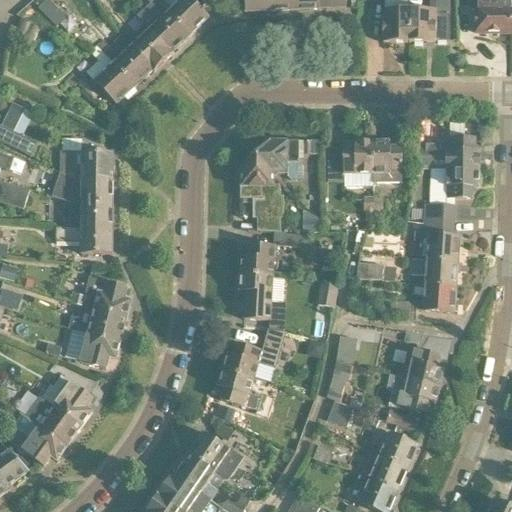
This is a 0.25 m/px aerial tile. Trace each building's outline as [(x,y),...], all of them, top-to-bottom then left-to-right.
[(163,3),(159,0),(146,0),(164,19),(151,32),(172,55),(173,54),(190,37),(168,13),(161,5),(163,3)] [(181,0),(168,13),(190,37),(209,20),(201,11),(208,4),(207,0),(181,0)] [(244,0),(245,14),(270,13),(269,0),(244,0)] [(295,12),(294,0),(269,0),(270,13),(295,12)] [(320,12),(319,0),(294,0),(295,12),(320,12)] [(345,11),(345,0),(319,0),(320,12),(345,11)] [(511,36),(510,0),(470,0),(471,13),(476,13),(476,36),(511,36)] [(66,20),(62,15),(47,1),(38,11),(57,30),(66,20)] [(432,12),(421,12),(409,12),(409,45),(435,46),(435,44),(449,45),(450,2),(432,2),(432,12)] [(409,12),(409,8),(409,3),(388,3),(388,13),(383,13),(383,45),(409,45),(409,12)] [(40,30),(21,22),(13,40),(31,49),(40,30)] [(174,55),(173,54),(172,55),(151,32),(133,48),(132,49),(153,72),(153,73),(154,74),(174,55)] [(132,49),(133,48),(122,36),(110,47),(104,41),(96,48),(135,89),(153,73),(153,72),(132,49)] [(116,107),(135,89),(96,48),(90,54),(99,64),(87,75),(94,83),(106,95),(116,107)] [(72,76),(64,83),(71,90),(79,83),(72,76)] [(13,106),(1,129),(0,128),(0,143),(32,158),(38,145),(13,134),(25,111),(13,106)] [(448,171),(479,172),(479,154),(473,154),(473,142),(447,142),(447,147),(417,147),(417,171),(430,171),(448,171)] [(299,166),(299,164),(299,144),(270,143),(255,158),(276,179),(278,177),(286,177),(286,180),(289,183),(298,183),(301,180),(301,168),(299,166)] [(321,144),(303,144),(303,157),(321,156),(321,144)] [(372,177),(372,144),(355,144),(355,150),(343,150),(343,156),(328,156),(328,184),(344,184),(344,176),(372,177)] [(372,144),(372,177),(374,177),(374,185),(402,185),(402,150),(390,150),(390,144),(372,144)] [(15,161),(0,156),(0,169),(11,173),(15,161)] [(59,181),(113,181),(113,156),(61,156),(61,175),(59,181)] [(273,181),(276,179),(255,158),(241,172),(241,201),(253,201),(253,221),(257,221),(281,221),(283,221),(283,200),(277,200),(277,189),(273,189),(273,181)] [(479,172),(448,171),(447,202),(473,202),(473,189),(479,190),(479,172)] [(113,206),(113,181),(59,181),(53,199),(69,205),(69,206),(113,206)] [(30,194),(0,184),(0,204),(24,212),(30,194)] [(374,213),(374,200),(374,199),(365,199),(364,214),(374,214),(374,213)] [(384,200),(374,200),(374,213),(376,213),(384,213),(384,200)] [(112,232),(113,206),(69,206),(69,230),(69,231),(112,232)] [(424,222),(454,224),(455,208),(425,206),(424,222)] [(423,235),(430,235),(428,263),(458,265),(460,239),(453,239),(454,224),(424,222),(423,235)] [(112,257),(112,232),(69,231),(69,230),(56,230),(57,244),(81,245),(80,257),(112,257)] [(367,235),(359,233),(354,254),(363,256),(367,235)] [(274,249),(275,249),(309,252),(310,239),(286,237),(286,236),(274,235),(274,249)] [(0,258),(8,260),(9,247),(0,246),(0,258)] [(240,277),(274,279),(275,249),(274,249),(248,247),(248,260),(242,259),(240,277)] [(428,263),(413,262),(411,261),(410,278),(425,279),(425,288),(456,291),(458,265),(428,263)] [(359,265),(357,280),(394,284),(396,272),(385,270),(385,268),(359,265)] [(3,267),(0,276),(0,279),(14,284),(17,271),(3,267)] [(329,269),(318,276),(323,283),(334,276),(329,269)] [(271,324),(274,279),(240,277),(239,294),(245,294),(244,322),(271,324)] [(94,310),(127,319),(131,303),(124,302),(127,290),(89,280),(86,296),(97,300),(94,310)] [(317,308),(334,311),(339,287),(339,286),(322,283),(317,308)] [(454,316),(456,291),(425,288),(423,314),(454,316)] [(22,297),(2,291),(0,296),(0,308),(16,314),(22,297)] [(71,306),(82,308),(85,309),(86,308),(88,299),(73,296),(71,306)] [(390,303),(377,301),(374,317),(387,319),(390,303)] [(411,305),(393,304),(391,321),(412,323),(413,311),(417,311),(418,303),(411,302),(411,305)] [(127,319),(94,310),(93,314),(81,310),(79,320),(72,319),(69,331),(87,336),(87,338),(120,346),(120,343),(125,321),(126,321),(127,319)] [(284,331),(285,322),(272,321),(271,324),(271,331),(284,331)] [(223,373),(255,382),(260,366),(275,371),(286,335),(269,332),(264,354),(237,346),(234,358),(228,356),(223,373)] [(420,338),(406,335),(404,344),(418,347),(420,338)] [(116,362),(120,346),(87,338),(80,365),(106,372),(109,360),(116,362)] [(341,339),(337,363),(354,365),(357,342),(341,339)] [(320,362),(324,347),(310,343),(306,354),(309,359),(320,362)] [(63,350),(49,347),(46,356),(60,360),(63,350)] [(408,381),(439,389),(444,372),(438,370),(441,358),(415,353),(408,381)] [(333,373),(348,377),(350,369),(336,365),(333,373)] [(251,396),(255,382),(223,373),(218,390),(224,391),(220,403),(251,412),(255,398),(251,396)] [(439,389),(408,381),(390,377),(387,390),(390,394),(392,395),(389,407),(427,416),(430,404),(435,406),(439,389)] [(54,389),(64,396),(56,408),(82,427),(92,414),(86,410),(93,400),(62,378),(54,389)] [(56,408),(43,399),(43,400),(41,399),(26,419),(23,417),(21,418),(66,450),(68,448),(67,448),(80,429),(81,430),(82,427),(56,408)] [(353,411),(335,405),(328,423),(347,430),(353,411)] [(216,419),(229,424),(233,411),(221,407),(216,419)] [(421,421),(388,411),(384,423),(398,428),(398,430),(417,436),(421,421)] [(380,423),(371,420),(365,417),(360,429),(374,435),(380,423)] [(57,463),(66,450),(21,418),(13,430),(16,432),(8,443),(44,469),(51,459),(57,463)] [(220,428),(214,437),(226,445),(232,437),(220,428)] [(225,483),(236,467),(240,461),(204,435),(189,457),(216,475),(215,476),(225,483)] [(380,460),(409,472),(419,448),(390,436),(380,460)] [(333,454),(319,448),(315,459),(329,465),(333,454)] [(0,460),(0,499),(10,493),(7,489),(29,473),(9,454),(0,460)] [(369,456),(362,472),(359,479),(369,483),(398,496),(409,472),(380,460),(369,456)] [(208,486),(215,476),(216,475),(189,457),(175,477),(175,478),(201,496),(211,503),(221,509),(226,503),(240,511),(243,511),(249,503),(233,493),(229,499),(219,492),(208,486)] [(359,479),(362,472),(356,469),(353,477),(359,479)] [(179,511),(189,511),(201,496),(175,478),(175,477),(174,476),(158,497),(179,511)] [(369,511),(391,511),(398,496),(369,483),(359,507),(369,511)] [(179,511),(158,497),(148,511),(179,511)] [(300,497),(295,505),(305,511),(319,511),(321,510),(300,497)] [(490,511),(511,511),(511,509),(495,502),(490,511)] [(240,511),(226,503),(221,509),(218,511),(240,511)]
